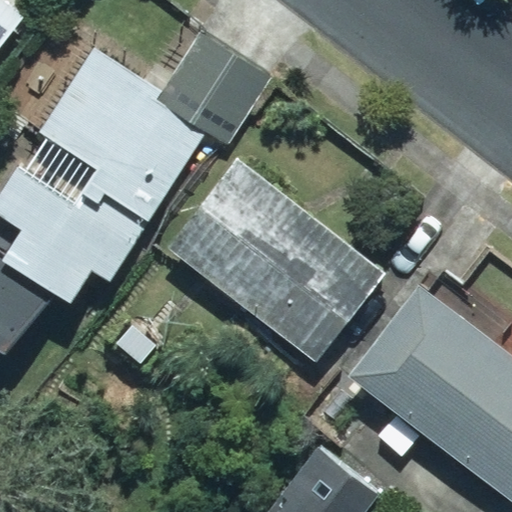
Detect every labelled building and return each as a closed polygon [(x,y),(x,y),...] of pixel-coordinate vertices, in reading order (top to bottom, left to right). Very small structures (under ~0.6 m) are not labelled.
[(0,0),(0,54),(29,19),(6,0),(0,0)] [(139,0),(79,0),(149,45),(166,17),(139,0)] [(160,93),(93,49),(0,191),(0,213),(20,227),(2,256),(72,301),(91,271),(111,283),(207,135),(226,148),(274,74),(202,27),(160,93)] [(239,158),(169,247),(317,363),(387,272),(239,158)] [(511,354),(421,284),(349,375),(511,499),(511,354)] [(369,511),(384,495),(321,443),(262,511),(369,511)]
